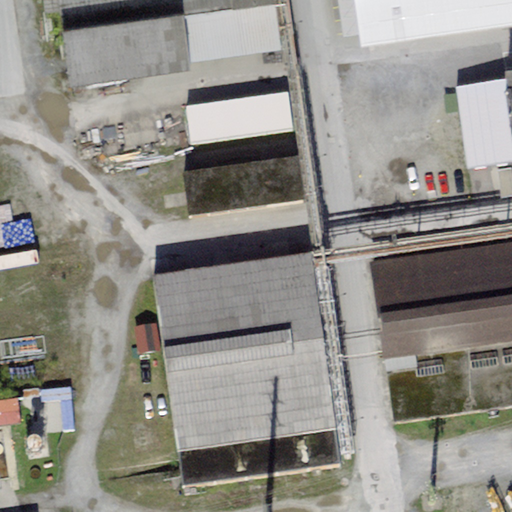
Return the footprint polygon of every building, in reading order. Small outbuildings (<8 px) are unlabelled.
[(251,0),(34,0),(47,88),(176,70),(169,15),(252,4),(251,0)] [(360,34),(355,0),(337,0),(342,37),(360,34)] [(511,0),(355,0),(360,34),(362,44),(511,22),(511,0)] [(511,169),(511,129),(506,89),(456,96),(467,176),(511,169)] [(291,97),(186,111),(191,148),(296,134),(291,97)] [(295,165),(183,181),(189,225),(302,209),(295,165)] [(511,182),(511,173),(497,175),(500,202),(511,200),(511,182)] [(511,253),(370,275),(394,431),(511,412),(511,253)] [(310,263),(153,286),(183,491),(340,468),(310,263)] [(45,391),(48,434),(76,432),(73,389),(45,391)] [(18,403),(0,405),(0,428),(22,425),(18,403)]
